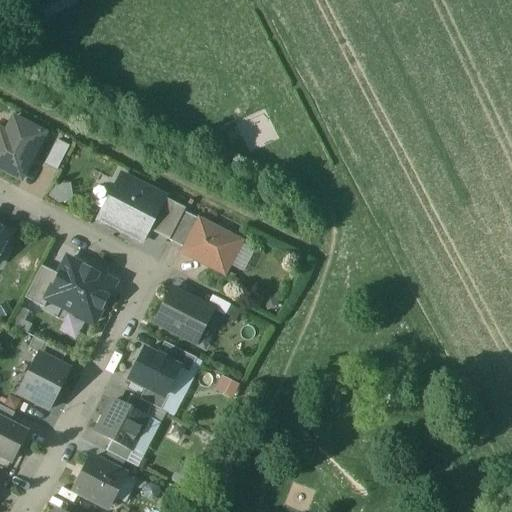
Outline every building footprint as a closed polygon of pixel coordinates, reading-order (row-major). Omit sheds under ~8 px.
[(44,134),(13,118),(0,143),(0,142),(0,170),(20,181),(44,134)] [(121,177),(99,221),(140,243),(147,230),(163,198),(121,177)] [(51,186),(54,202),(73,199),(70,182),(51,186)] [(163,198),(147,230),(169,241),(184,213),(186,210),(163,198)] [(184,213),(169,241),(183,249),(198,220),(184,213)] [(183,249),(181,254),(224,276),(241,242),(198,220),(183,249)] [(9,233),(0,228),(0,256),(2,255),(6,248),(4,243),(9,233)] [(113,284),(67,260),(59,276),(46,299),(48,300),(93,323),(113,284)] [(59,276),(41,267),(24,299),(43,309),(48,300),(46,299),(59,276)] [(212,311),(171,290),(154,323),(195,344),(201,334),(205,336),(211,324),(207,322),(212,311)] [(66,355),(33,338),(28,349),(38,354),(60,366),(66,355)] [(196,359),(164,343),(157,356),(178,367),(178,368),(188,374),(196,359)] [(157,356),(145,350),(129,380),(145,388),(163,398),(164,396),(178,368),(178,367),(157,356)] [(38,354),(17,395),(48,411),(69,370),(60,366),(38,354)] [(163,398),(145,388),(139,400),(151,406),(160,411),(167,398),(164,396),(163,398)] [(139,400),(130,395),(125,406),(146,417),(151,406),(139,400)] [(125,406),(114,401),(97,434),(111,441),(129,450),(146,417),(125,406)] [(14,414),(0,406),(0,419),(9,424),(14,414)] [(9,424),(0,419),(0,456),(10,462),(25,433),(9,424)] [(129,450),(111,441),(105,452),(127,463),(132,452),(129,450)] [(123,475),(91,458),(74,491),(107,508),(123,475)]
